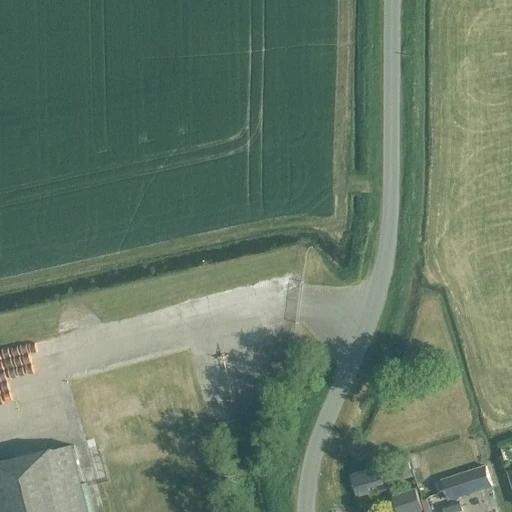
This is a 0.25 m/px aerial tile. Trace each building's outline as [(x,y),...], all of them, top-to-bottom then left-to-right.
[(195,349),(72,376),(89,451),(212,424),(195,349)] [(91,511),(74,445),(0,463),(0,511),(91,511)] [(400,477),(413,473),(409,460),(395,464),(400,477)] [(382,464),(353,471),(360,495),(373,492),(371,485),(387,481),(382,464)] [(443,479),(450,499),(494,485),(487,465),(443,479)] [(413,511),(424,508),(413,474),(400,478),(389,482),(398,511),(413,511)] [(432,511),(428,499),(423,500),(422,501),(426,511),(432,511)]
